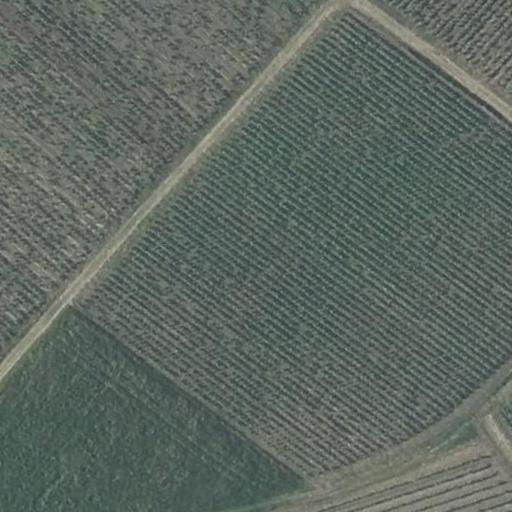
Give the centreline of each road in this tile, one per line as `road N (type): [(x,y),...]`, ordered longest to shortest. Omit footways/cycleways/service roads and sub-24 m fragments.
road 1 (track): [(0,363),(331,0)]
road 2 (track): [(511,112),(362,0)]
